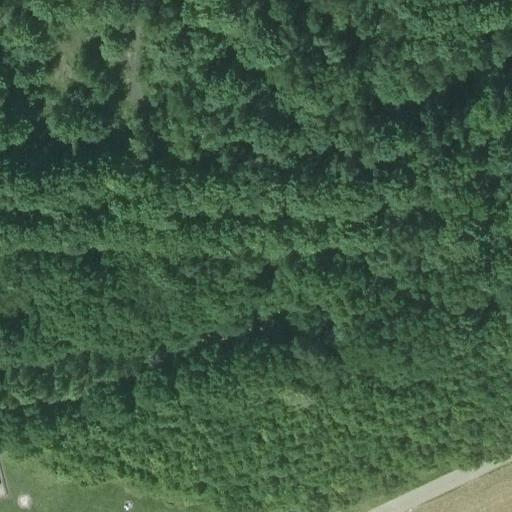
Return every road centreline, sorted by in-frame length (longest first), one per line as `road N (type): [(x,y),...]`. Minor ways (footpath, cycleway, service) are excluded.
road 1 (track): [(511,250),(0,409)]
road 2 (track): [(511,455),(390,511)]
